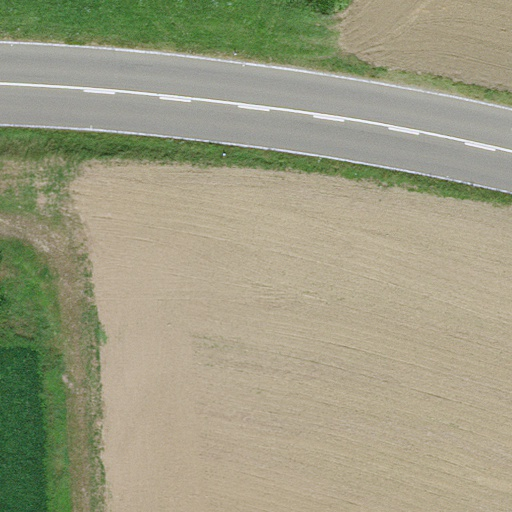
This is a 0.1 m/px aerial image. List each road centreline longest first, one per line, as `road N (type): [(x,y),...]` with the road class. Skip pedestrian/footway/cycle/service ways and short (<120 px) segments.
road 1 (primary): [(0,83),(367,126),(511,160)]
road 2 (track): [(76,511),(64,297),(43,259),(0,228)]
